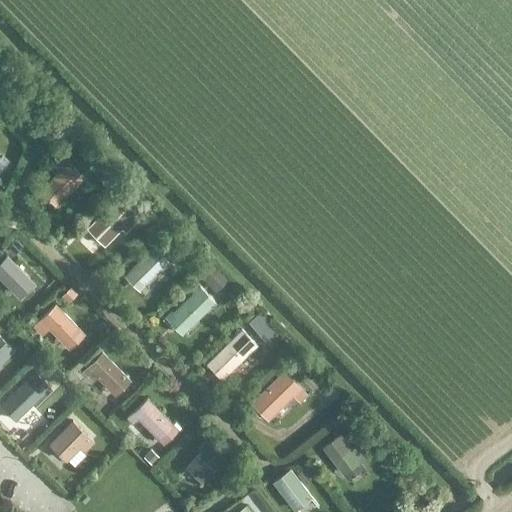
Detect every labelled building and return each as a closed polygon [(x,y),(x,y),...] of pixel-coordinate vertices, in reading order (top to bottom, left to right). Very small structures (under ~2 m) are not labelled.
[(50,167),(56,173),(45,184),(59,198),(83,175),(62,155),(50,167)] [(130,183),(121,192),(132,202),(141,193),(130,183)] [(117,196),(87,227),(103,243),(120,226),(124,230),(137,216),(117,196)] [(167,260),(152,246),(130,269),(144,283),(167,260)] [(28,278),(6,255),(0,260),(0,278),(14,292),(28,278)] [(199,286),(172,312),(187,327),(214,301),(199,286)] [(77,327),(54,304),(33,325),(41,334),(48,327),(62,342),(77,327)] [(214,355),(229,370),(255,343),(240,329),(214,355)] [(0,363),(12,352),(0,340),(0,363)] [(110,390),(125,376),(101,351),(81,371),(91,381),(96,375),(110,390)] [(305,394),(283,371),(257,397),(271,412),(291,392),(299,400),(305,394)] [(34,372),(5,400),(19,414),(48,386),(34,372)] [(147,398),(126,418),(132,423),(138,417),(158,438),(172,424),(147,398)] [(79,444),(84,449),(93,440),(72,420),(49,444),(64,459),(79,444)] [(340,434),(324,446),(344,472),(366,455),(357,443),(351,448),(340,434)] [(206,440),(197,448),(201,452),(186,467),(200,481),(223,458),(206,440)] [(311,496),(290,469),(274,481),(295,508),(311,496)]
